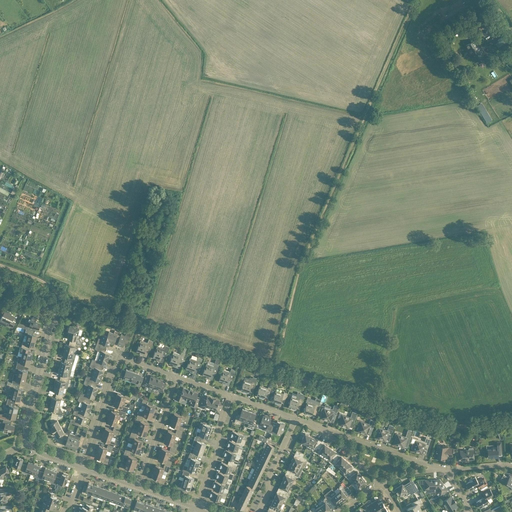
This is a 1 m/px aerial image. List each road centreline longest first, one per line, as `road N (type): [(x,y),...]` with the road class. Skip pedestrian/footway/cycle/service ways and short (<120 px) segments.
road 1 (track): [(272,368),(301,269),(414,0)]
road 2 (tertiary): [(0,274),(39,289),(52,306),(25,422),(28,444)]
road 3 (residential): [(81,468),(117,357),(176,376)]
road 4 (residential): [(324,428),(441,468)]
